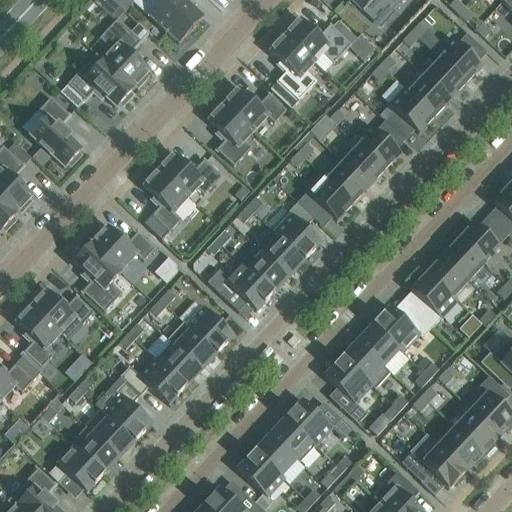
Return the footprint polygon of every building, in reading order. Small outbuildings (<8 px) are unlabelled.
[(96,0),(93,3),(100,10),(109,0),(96,0)] [(151,0),(141,11),(178,46),(203,20),(181,0),(151,0)] [(348,0),(370,20),(384,5),(392,13),(403,0),(348,0)] [(511,0),(505,0),(502,4),(511,13),(511,0)] [(458,16),(464,9),(455,1),(449,7),(458,16)] [(473,17),(464,9),(458,16),(466,24),(473,17)] [(138,26),(130,34),(117,21),(99,40),(109,50),(100,60),(103,63),(133,91),(132,90),(135,87),(137,89),(147,79),(145,77),(149,73),(138,63),(140,60),(132,52),(148,35),(138,26)] [(331,29),(330,27),(321,36),(313,28),(311,31),(300,21),(296,24),(294,22),(285,33),(287,35),(284,37),(314,65),(322,56),(333,66),(351,47),(345,42),(331,29)] [(337,23),(331,29),(345,42),(350,36),(337,23)] [(419,25),(411,34),(418,40),(426,32),(419,25)] [(475,32),(484,40),(490,34),(481,25),(475,32)] [(409,49),(418,40),(411,34),(403,43),(409,49)] [(305,74),(314,65),(284,37),(282,40),(280,38),(270,48),(272,50),(269,54),(280,64),(277,67),(285,74),(270,91),(291,111),(316,84),(305,74)] [(435,58),(439,61),(465,85),(482,68),(452,40),(435,58)] [(103,63),(100,60),(96,56),(67,86),(85,103),(93,94),(101,102),(104,99),(116,110),(120,106),(122,108),(132,97),(129,95),(133,91),(103,63)] [(388,59),(380,68),(386,74),(395,65),(388,59)] [(439,61),(424,77),(450,102),(465,85),(439,61)] [(378,83),(386,74),(380,68),(371,76),(378,83)] [(450,102),(424,77),(409,93),(408,94),(434,119),(450,102)] [(249,100),(238,90),(235,93),(233,91),(223,102),(225,104),(223,106),(252,134),(267,119),(274,126),(286,113),(268,96),(260,105),(252,97),(249,100)] [(408,94),(409,93),(405,90),(388,108),(418,136),(434,119),(408,94)] [(29,137),(64,170),(68,166),(71,168),(80,158),(77,156),(82,151),(67,137),(70,134),(61,126),(69,118),(50,100),(38,113),(45,119),(29,137)] [(244,143),(252,134),(223,106),(220,109),(218,107),(209,117),(211,119),(208,123),(219,133),(216,136),(224,143),(216,152),(233,169),(251,150),(244,143)] [(337,113),(329,121),(336,128),(344,119),(337,113)] [(400,155),(370,127),(353,145),(357,149),(357,148),(384,173),(400,155)] [(319,141),(330,155),(348,142),(337,128),(319,141)] [(301,141),(293,150),(298,155),(306,146),(301,141)] [(357,148),(357,149),(353,145),(349,142),(334,158),(342,165),(368,189),(384,173),(357,148)] [(306,146),(298,155),(305,161),(313,152),(306,146)] [(0,201),(16,217),(16,216),(15,215),(18,212),(20,214),(30,204),(28,202),(32,198),(21,188),(24,185),(15,177),(24,168),(2,149),(0,151),(0,201)] [(41,149),(31,160),(42,170),(52,159),(41,149)] [(296,170),(305,161),(298,155),(290,163),(296,170)] [(184,166),(173,156),(170,159),(168,157),(158,168),(161,170),(158,172),(188,200),(196,191),(203,198),(221,179),(203,162),(195,171),(187,163),(184,166)] [(368,189),(342,165),(327,181),(326,181),(353,206),(368,189)] [(173,215),(188,200),(158,172),(156,175),(153,173),(144,183),(146,185),(143,189),(154,199),(151,202),(159,209),(151,218),(169,234),(181,222),(173,215)] [(326,181),(327,181),(323,177),(306,195),(308,196),(298,206),(313,221),(319,226),(329,216),(336,223),(353,206),(326,181)] [(244,187),(235,197),(241,203),(250,193),(244,187)] [(511,191),(508,188),(492,205),(511,223),(511,226),(504,235),(511,242),(511,191)] [(255,199),(246,209),(253,215),(262,206),(255,199)] [(16,217),(0,201),(0,233),(3,231),(5,233),(15,222),(12,220),(16,217)] [(290,215),(291,217),(273,235),(277,239),(303,263),(321,245),(305,230),(313,221),(298,206),(290,215)] [(244,224),(253,215),(246,209),(237,218),(244,224)] [(474,225),(457,242),(484,267),(483,267),(487,271),(504,253),(474,225)] [(94,243),(91,246),(90,245),(89,245),(121,275),(121,274),(120,273),(136,257),(143,264),(155,251),(137,234),(129,243),(121,235),(118,238),(107,228),(103,232),(101,230),(92,241),(94,243)] [(224,232),(215,242),(222,248),(231,239),(224,232)] [(303,263),(277,239),(262,255),(288,279),(303,263)] [(213,258),(222,248),(215,242),(206,251),(213,258)] [(468,283),(483,267),(484,267),(457,242),(442,258),(468,283)] [(111,285),(121,275),(89,245),(86,249),(84,247),(74,257),(77,259),(73,263),(84,274),(82,277),(90,285),(82,294),(104,314),(122,295),(111,285)] [(288,279),(262,255),(247,271),(273,295),(288,279)] [(468,283),(442,258),(426,275),(453,300),(453,299),(468,283)] [(273,295),(247,271),(243,267),(217,295),(238,314),(246,305),(256,314),(273,295)] [(453,300),(426,275),(410,292),(421,303),(412,313),(431,330),(457,303),(453,299),(453,300)] [(504,302),(511,293),(505,287),(497,295),(504,302)] [(33,306),(31,308),(60,336),(74,321),(82,327),(94,315),(76,298),(68,307),(59,299),(57,302),(46,292),(43,295),(41,293),(31,304),(33,306)] [(167,293),(159,302),(165,309),(174,299),(167,293)] [(157,318),(165,309),(159,302),(150,312),(157,318)] [(18,321),(15,325),(26,335),(23,338),(31,346),(24,354),(20,358),(38,374),(49,384),(58,375),(47,365),(53,358),(46,351),(60,336),(31,308),(28,311),(26,309),(16,319),(18,321)] [(389,309),(372,327),(399,352),(398,352),(401,356),(418,338),(421,341),(431,330),(412,313),(403,322),(389,309)] [(203,310),(186,328),(186,329),(216,357),(233,338),(203,310)] [(489,312),(478,323),(485,330),(496,319),(489,312)] [(481,326),(474,320),(466,329),(472,335),(481,326)] [(186,329),(186,328),(183,325),(167,342),(171,345),(201,373),(216,357),(186,329)] [(136,326),(127,335),(134,342),(143,332),(136,326)] [(399,352),(372,327),(357,344),(383,368),(398,352),(399,352)] [(126,351),(134,342),(127,335),(119,345),(126,351)] [(480,365),(500,384),(509,374),(511,376),(511,341),(510,340),(493,358),(489,355),(480,365)] [(390,375),(383,368),(357,344),(341,360),(371,388),(374,391),(390,375)] [(201,373),(171,345),(156,361),(186,389),(201,373)] [(341,360),(324,378),(336,390),(328,399),(357,426),(366,417),(354,406),(371,388),(341,360)] [(186,389),(156,361),(139,379),(129,370),(120,379),(125,384),(140,398),(149,389),(168,407),(186,389)] [(430,381),(438,371),(432,365),(423,374),(430,381)] [(0,403),(14,388),(21,395),(33,382),(16,366),(8,374),(0,367),(0,403)] [(444,388),(452,379),(446,372),(437,381),(444,388)] [(421,390),(430,381),(423,374),(414,384),(421,390)] [(489,379),(480,388),(463,406),(470,413),(470,412),(499,439),(505,432),(507,434),(511,429),(511,417),(501,407),(509,398),(489,379)] [(85,380),(77,390),(83,396),(92,387),(85,380)] [(132,407),(140,398),(125,384),(115,394),(120,399),(104,416),(107,420),(134,444),(151,426),(132,407)] [(75,405),(83,396),(77,390),(68,399),(75,405)] [(436,396),(429,390),(421,399),(428,405),(436,396)] [(401,398),(392,407),(399,414),(407,404),(401,398)] [(419,414),(428,405),(421,399),(413,408),(419,414)] [(302,402),(285,420),(315,448),(331,430),(343,441),(352,432),(323,405),(314,414),(302,402)] [(390,423),(399,414),(392,407),(383,417),(390,423)] [(41,419),(48,425),(57,416),(50,409),(41,419)] [(470,412),(470,413),(454,430),(485,458),(495,448),(492,445),(499,439),(470,412)] [(134,444),(107,420),(92,436),(119,460),(134,444)] [(315,448),(285,420),(269,437),(295,462),(299,465),(315,448)] [(119,460),(92,436),(85,429),(70,446),(73,449),(74,448),(104,476),(119,460)] [(485,458),(454,430),(438,447),(466,474),(472,467),(474,469),(485,458)] [(295,462),(269,437),(254,454),(280,478),(281,478),(295,462)] [(466,474),(438,447),(421,465),(410,455),(401,465),(421,485),(431,475),(449,492),(456,485),(458,487),(466,478),(464,476),(466,474)] [(104,476),(74,448),(73,449),(48,476),(58,486),(67,477),(86,495),(104,476)] [(280,478),(254,454),(237,472),(266,500),(284,481),(281,478),(280,478)] [(342,474),(351,465),(344,458),(335,468),(342,474)] [(364,474),(357,467),(348,476),(356,483),(364,474)] [(333,484),(342,474),(335,468),(327,477),(333,484)] [(12,501),(12,502),(22,511),(58,511),(53,506),(55,503),(47,495),(55,487),(38,470),(26,483),(27,485),(12,501)] [(373,500),(380,507),(380,506),(386,511),(419,511),(410,503),(419,494),(397,474),(373,500)] [(341,499),(356,483),(348,476),(333,492),(341,499)] [(254,511),(258,509),(247,499),(239,508),(220,490),(203,508),(207,511),(254,511)] [(311,507),(320,498),(313,492),(304,501),(311,507)] [(22,511),(12,502),(12,501),(10,499),(0,510),(0,511),(22,511)] [(328,511),(334,505),(327,499),(319,507),(323,511),(328,511)] [(297,511),(306,511),(311,507),(304,501),(295,510),(297,511)]
